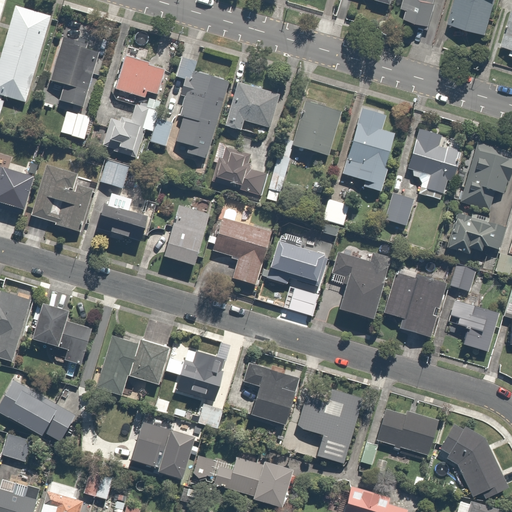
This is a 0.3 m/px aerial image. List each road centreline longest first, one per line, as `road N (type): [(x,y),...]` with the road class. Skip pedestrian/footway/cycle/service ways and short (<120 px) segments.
road 1 (residential): [(0,250),(482,391),(511,408)]
road 2 (unclassified): [(511,104),(150,0)]
